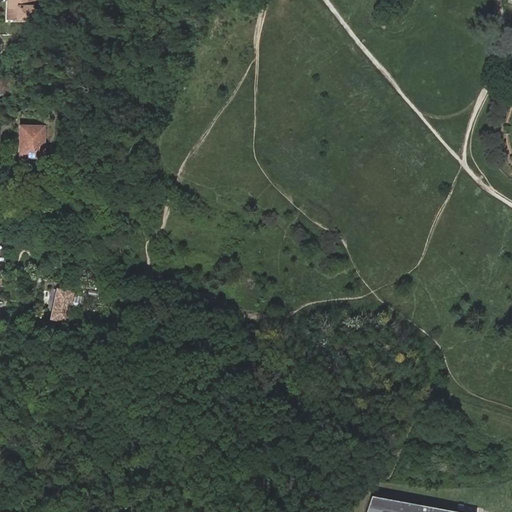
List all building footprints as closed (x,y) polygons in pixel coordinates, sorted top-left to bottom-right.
[(15,0),(16,18),(40,18),(40,0),(15,0)] [(14,75),(0,79),(5,95),(19,91),(14,75)] [(47,129),(29,128),(28,147),(23,147),(23,158),(46,157),(47,129)] [(113,168),(112,155),(82,158),(84,171),(113,168)] [(113,237),(121,237),(121,226),(113,226),(113,237)] [(140,259),(136,252),(129,251),(125,257),(129,265),(136,265),(140,259)] [(0,286),(7,287),(8,278),(0,276),(0,286)] [(77,293),(59,291),(56,320),(73,322),(77,293)] [(446,511),(369,498),(365,511),(446,511)]
